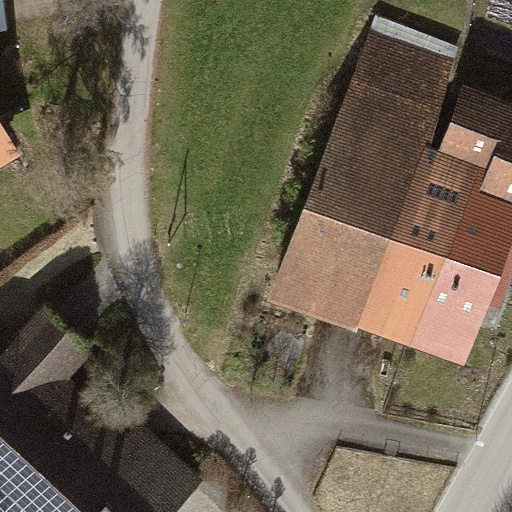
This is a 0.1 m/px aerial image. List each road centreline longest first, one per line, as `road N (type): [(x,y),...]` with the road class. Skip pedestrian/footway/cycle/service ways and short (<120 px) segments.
road 1 (unclassified): [(212,408),(156,312),(133,224),(133,120),(146,0)]
road 2 (unclassified): [(503,454),(212,408)]
road 3 (unclassified): [(294,511),(212,408)]
